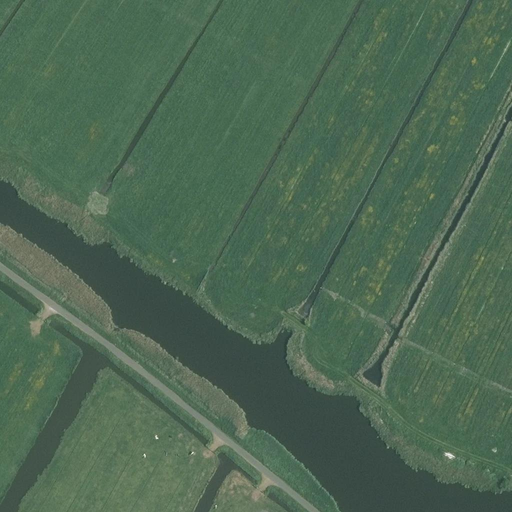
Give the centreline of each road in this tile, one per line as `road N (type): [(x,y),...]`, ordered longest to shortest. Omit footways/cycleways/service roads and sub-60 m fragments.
road 1 (track): [(192,277),(272,308),(400,422),(511,475)]
road 2 (track): [(203,232),(192,277),(30,165),(0,156)]
